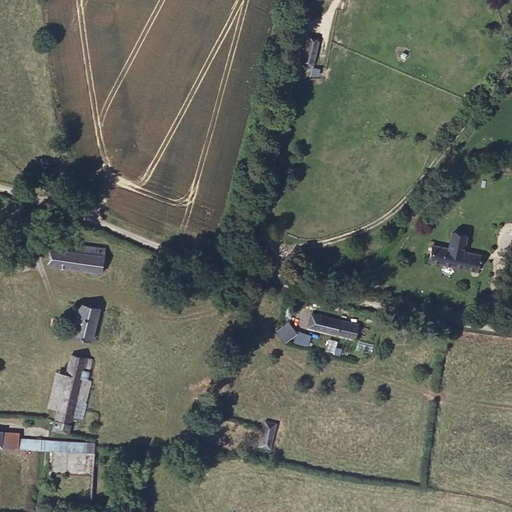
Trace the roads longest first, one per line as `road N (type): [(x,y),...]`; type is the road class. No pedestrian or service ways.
road 1 (unclassified): [(511,325),(289,285),(217,253),(136,237),(46,196),(0,185)]
road 2 (unknown): [(250,267),(393,199),(511,57)]
